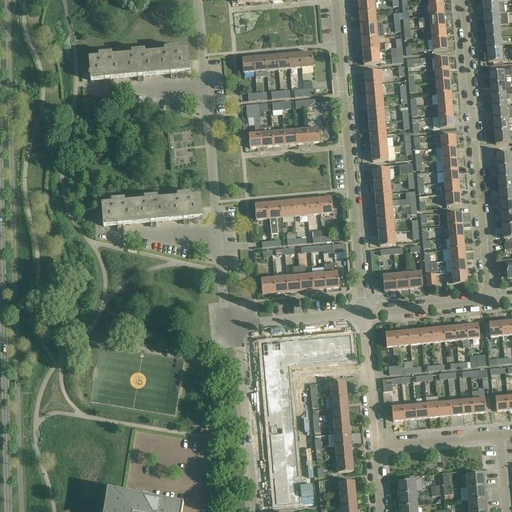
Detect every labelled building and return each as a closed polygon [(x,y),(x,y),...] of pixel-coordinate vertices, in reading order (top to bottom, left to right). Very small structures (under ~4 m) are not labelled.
[(358,2),(360,15),(375,14),(374,1),(358,2)] [(483,4),(484,15),(505,13),(504,2),(503,2),(483,4)] [(443,5),(429,6),(430,17),(444,16),(443,5)] [(507,13),(505,13),(484,15),(485,27),(499,26),(509,25),(507,13)] [(376,26),(375,14),(360,15),(361,28),(376,26)] [(431,29),(445,28),(444,16),(430,17),(424,18),(425,29),(431,29)] [(361,28),(362,40),(377,39),(384,38),(383,26),(376,26),(361,28)] [(485,27),(486,39),(500,38),(499,26),(485,27)] [(445,28),(431,29),(432,41),(446,39),(445,28)] [(506,37),(500,38),(486,39),(487,52),(502,50),(501,43),(507,43),(506,37)] [(378,52),(377,39),(362,40),(363,53),(378,52)] [(446,39),(432,41),(433,52),(447,51),(446,39)] [(164,52),(155,53),(156,76),(170,75),(171,75),(171,77),(171,79),(171,78),(173,77),(176,77),(176,79),(177,79),(177,76),(176,77),(176,75),(176,74),(190,73),(189,61),(189,59),(188,51),(178,52),(178,48),(164,50),(164,52)] [(403,65),(402,50),(396,50),(397,59),(391,59),(392,65),(403,65)] [(503,62),(502,50),(487,52),(488,64),(503,62)] [(132,55),(122,56),(124,79),(137,78),(138,78),(138,80),(138,82),(139,82),(138,80),(142,80),(143,80),(143,82),(144,82),(144,79),(143,79),(143,77),(156,76),(155,53),(145,54),(145,51),(131,52),(132,55)] [(380,65),(378,52),(363,53),(364,66),(380,65)] [(90,72),(88,72),(89,77),(90,77),(91,82),(105,80),(105,83),(105,85),(106,85),(106,83),(110,83),(110,84),(111,84),(111,82),(110,82),(110,80),(124,79),(122,56),(112,57),(112,54),(99,55),(99,58),(89,59),(90,69),(90,70),(90,72)] [(300,55),(301,69),(313,68),(312,54),(300,55)] [(300,55),(289,56),(290,70),(301,69),(300,55)] [(289,56),(277,57),(278,71),(290,70),(289,56)] [(277,57),(265,58),(267,72),(278,71),(277,57)] [(265,58),(254,59),(255,73),(256,79),(267,78),(267,72),(265,58)] [(255,73),(254,59),(242,60),(243,74),(255,73)] [(426,68),(425,59),(406,61),(407,69),(426,68)] [(433,60),(434,72),(449,71),(448,59),(433,60)] [(405,83),(404,68),(398,68),(398,78),(392,78),(393,84),(405,83)] [(449,71),(434,72),(435,84),(450,82),(449,71)] [(489,73),(490,85),(505,84),(504,77),(511,76),(511,73),(511,71),(504,72),(499,72),(491,73),(489,73)] [(365,74),(366,87),(381,85),(380,72),(365,74)] [(450,82),(435,84),(436,95),(451,94),(450,82)] [(490,85),(491,97),(506,96),(511,95),(511,88),(510,88),(510,83),(505,84),(490,85)] [(367,99),(382,98),(381,85),(366,87),(367,99)] [(289,92),(280,93),(281,100),(290,99),(289,92)] [(271,101),(281,100),(280,93),(271,93),(271,101)] [(257,95),(258,102),(267,101),(266,94),(257,95)] [(451,94),(436,95),(437,107),(452,106),(451,94)] [(248,103),(258,102),(257,95),(248,95),(248,103)] [(511,95),(506,96),(491,97),(492,109),(507,108),(506,101),(511,100),(511,95)] [(382,98),(367,99),(368,112),(384,111),(382,98)] [(316,101),(304,102),(305,109),(317,108),(316,101)] [(305,109),(304,102),(295,103),(296,110),(305,109)] [(262,149),(260,129),(259,113),(258,106),(246,107),(248,119),(254,119),(255,135),(249,135),(249,145),(250,150),(262,149)] [(452,106),(437,107),(438,118),(453,117),(452,106)] [(511,107),(507,108),(492,109),(493,121),(508,120),(511,119),(511,107)] [(368,112),(369,125),(390,123),(389,110),(384,111),(368,112)] [(453,117),(438,118),(439,130),(454,129),(453,117)] [(508,120),(493,121),(494,133),(509,132),(508,120)] [(369,125),(370,137),(386,136),(385,129),(391,129),(390,123),(369,125)] [(260,129),(262,149),(273,148),(272,133),(272,128),(260,129)] [(319,129),(307,130),(308,145),(320,144),(319,129)] [(308,145),(307,130),(295,131),(297,146),(308,145)] [(284,132),(285,147),(297,146),(295,131),(284,132)] [(284,132),(272,133),(273,148),(285,147),(284,132)] [(509,132),(494,133),(495,146),(510,144),(509,132)] [(387,149),(386,136),(370,137),(371,150),(387,149)] [(441,150),(456,149),(455,137),(440,138),(441,144),(435,145),(436,150),(441,150)] [(388,162),(387,149),(371,150),(372,163),(388,162)] [(457,160),(456,149),(441,150),(442,161),(457,160)] [(500,167),(511,166),(511,165),(511,153),(496,155),(497,167),(500,167)] [(458,172),(457,160),(442,161),(443,167),(443,173),(458,172)] [(408,181),(413,180),(412,165),(399,166),(400,176),(407,175),(408,181)] [(511,168),(511,166),(497,167),(498,179),(511,177),(511,168)] [(374,184),(390,182),(389,169),(373,171),(374,184)] [(459,183),(458,172),(443,173),(444,185),(459,183)] [(511,177),(498,179),(499,191),(511,189),(511,177)] [(391,195),(390,182),(374,184),(375,196),(391,195)] [(445,196),(460,195),(459,183),(444,185),(440,185),(441,196),(445,196)] [(500,203),(511,202),(511,189),(499,191),(500,203)] [(177,198),(167,199),(169,222),(183,220),(183,221),(184,222),(184,223),(183,223),(183,225),(184,225),(184,223),(186,223),(189,223),(189,224),(189,222),(188,220),(189,220),(203,219),(202,208),(202,206),(201,196),(191,197),(190,194),(177,195),(177,198)] [(391,195),(375,196),(376,209),(392,208),(399,207),(399,201),(391,202),(391,195)] [(460,195),(445,196),(446,208),(461,207),(460,195)] [(144,201),(135,202),(137,224),(150,223),(151,223),(151,225),(150,225),(151,228),(151,226),(155,226),(156,226),(156,227),(156,225),(156,224),(156,223),(169,222),(167,199),(158,200),(157,197),(144,198),(144,201)] [(331,199),(319,200),(320,216),(333,215),(331,199)] [(112,204),(102,204),(102,215),(103,217),(103,227),(117,226),(118,226),(118,228),(118,230),(118,229),(120,229),(123,228),(123,230),(124,230),(123,228),(123,227),(123,226),(137,224),(135,202),(125,202),(125,200),(111,201),(112,204)] [(307,217),(320,216),(319,200),(306,201),(307,217)] [(294,218),(307,217),(306,201),(293,202),(294,218)] [(280,203),(282,219),(294,218),(293,202),(280,203)] [(511,202),(500,203),(501,215),(511,213),(511,202)] [(282,219),(280,203),(268,204),(269,220),(270,220),(271,235),(278,235),(276,219),(282,219)] [(425,206),(425,203),(419,204),(420,212),(429,211),(429,205),(425,206)] [(256,221),(269,220),(268,204),(255,206),(256,221)] [(378,222),(393,220),(392,208),(376,209),(378,222)] [(511,213),(501,215),(502,227),(511,226),(511,213)] [(447,216),(448,228),(462,226),(461,214),(447,216)] [(393,220),(378,222),(379,235),(394,233),(393,220)] [(449,239),(463,238),(462,226),(448,228),(449,239)] [(505,244),(511,243),(511,226),(502,227),(503,239),(504,239),(505,239),(505,244)] [(394,233),(379,235),(380,248),(395,246),(394,233)] [(464,249),(463,238),(449,239),(450,251),(464,249)] [(465,261),(464,249),(450,251),(451,262),(465,261)] [(507,280),(511,279),(511,260),(499,262),(501,278),(507,278),(507,280)] [(452,274),(466,273),(465,261),(451,262),(452,274)] [(324,266),(325,274),(326,290),(339,289),(337,264),(324,266)] [(288,293),(301,292),(298,267),(292,268),(293,277),(287,278),(288,293)] [(301,292),(314,291),(312,276),(306,276),(305,267),(298,267),(301,292)] [(421,273),(408,274),(410,290),(423,288),(421,273)] [(467,284),(466,273),(452,274),(446,274),(447,286),(467,284)] [(312,276),(314,291),(326,290),(325,274),(312,276)] [(397,291),(410,290),(408,274),(395,276),(397,291)] [(436,287),(435,275),(425,276),(426,288),(436,287)] [(397,291),(395,276),(382,277),(384,292),(397,291)] [(275,295),(288,293),(287,278),(274,279),(275,295)] [(262,296),(275,295),(274,279),(261,280),(262,296)] [(511,321),(501,323),(502,338),(511,336),(511,321)] [(502,338),(501,323),(489,324),(490,339),(502,338)] [(466,326),(468,341),(480,340),(478,325),(466,326)] [(468,341),(466,326),(455,328),(456,342),(463,342),(463,350),(469,349),(468,341)] [(445,343),(456,342),(455,328),(443,329),(445,343)] [(445,343),(443,329),(432,330),(433,344),(445,343)] [(422,345),(433,344),(432,330),(420,331),(422,345)] [(410,346),(422,345),(420,331),(409,332),(410,346)] [(410,346),(409,332),(397,333),(399,356),(399,347),(410,346)] [(399,356),(397,333),(385,334),(387,349),(393,348),(394,357),(399,356)] [(267,357),(263,358),(264,370),(265,381),(265,382),(266,395),(267,407),(268,420),(269,427),(276,427),(277,436),(270,437),(270,444),(272,456),(272,460),(273,469),(273,471),(274,481),(275,493),(276,506),(300,504),(298,481),(297,469),(296,458),(295,446),(294,436),(293,431),(293,425),(293,424),(292,413),(290,390),(289,379),(288,367),(305,365),(317,364),(351,361),(349,338),(326,340),(314,341),(280,344),(270,345),(271,357),(267,357)] [(413,374),(412,363),(403,364),(404,369),(400,369),(401,376),(413,374)] [(412,363),(413,374),(421,374),(421,368),(412,369),(412,363)] [(401,376),(400,369),(400,367),(388,368),(389,377),(401,376)] [(310,381),(330,380),(330,371),(309,372),(310,381)] [(422,387),(421,383),(424,383),(424,377),(416,378),(416,387),(422,387)] [(392,386),(401,385),(401,380),(382,381),(383,393),(392,393),(392,386)] [(328,398),(331,398),(347,396),(345,383),(330,385),(330,391),(325,392),(325,398),(328,398)] [(472,394),(473,401),(474,415),(486,414),(485,400),(478,400),(478,394),(472,394)] [(298,411),(308,411),(307,395),(298,396),(298,411)] [(348,409),(347,396),(331,398),(332,410),(348,409)] [(508,412),(507,398),(495,399),(496,413),(508,412)] [(426,400),(414,401),(415,406),(416,421),(428,419),(426,405),(426,400)] [(414,401),(403,402),(403,407),(405,422),(416,421),(415,406),(414,401)] [(463,416),(474,415),(473,401),(461,402),(463,416)] [(391,403),(393,423),(405,422),(403,407),(403,402),(391,403)] [(450,403),(451,417),(463,416),(461,402),(450,403)] [(439,418),(451,417),(450,403),(438,404),(439,418)] [(426,405),(428,419),(439,418),(438,404),(426,405)] [(349,422),(348,409),(332,410),(333,423),(349,422)] [(334,436),(350,434),(349,422),(333,423),(334,436)] [(351,447),(350,434),(334,436),(335,448),(351,447)] [(352,460),(351,447),(335,448),(336,461),(352,460)] [(304,473),(313,472),(313,457),(304,458),(304,473)] [(352,460),(336,461),(338,474),(353,473),(352,460)] [(467,489),(485,487),(484,475),(466,476),(467,489)] [(422,494),(420,481),(397,483),(398,496),(416,494),(422,494)] [(307,505),(316,504),(315,482),(306,482),(307,505)] [(339,484),(340,497),(355,495),(354,482),(339,484)] [(486,500),(485,487),(460,490),(460,496),(467,495),(468,501),(486,500)] [(181,511),(183,503),(122,493),(108,491),(107,496),(105,507),(110,508),(109,511),(181,511)] [(399,508),(417,507),(416,494),(398,496),(399,508)] [(355,495),(340,497),(341,509),(356,508),(355,495)] [(468,501),(468,511),(487,511),(486,500),(468,501)]
